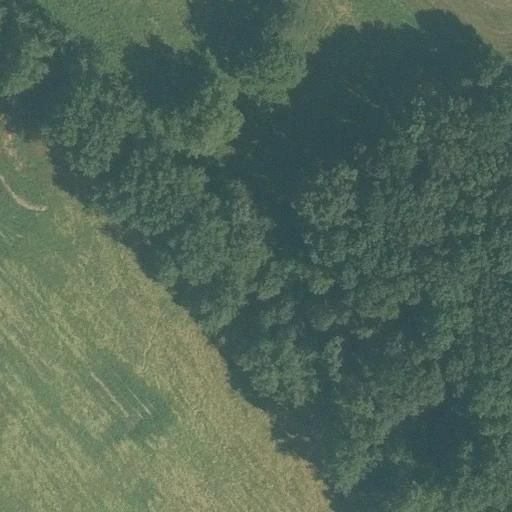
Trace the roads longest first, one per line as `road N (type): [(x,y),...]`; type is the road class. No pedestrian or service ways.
road 1 (track): [(357,511),(0,73)]
road 2 (track): [(511,88),(405,0)]
